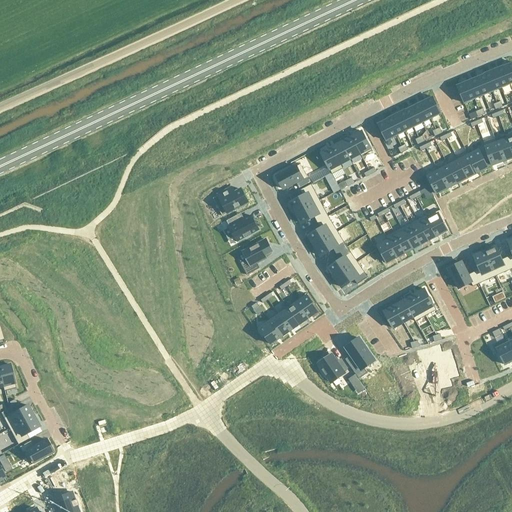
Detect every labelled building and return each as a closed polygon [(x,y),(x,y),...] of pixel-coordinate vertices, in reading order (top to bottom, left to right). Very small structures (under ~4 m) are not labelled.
[(511,63),(503,67),(510,84),(511,83),(511,63)] [(503,67),(494,71),(501,88),(510,84),(503,67)] [(494,71),(485,74),(492,92),(501,88),(494,71)] [(485,74),(476,78),(483,95),(492,92),(485,74)] [(476,78),(467,82),(474,99),(483,95),(476,78)] [(467,82),(457,86),(464,103),(474,99),(467,82)] [(432,97),(422,102),(430,119),(441,114),(432,97)] [(422,102),(414,106),(422,123),(430,119),(422,102)] [(414,106),(405,111),(413,128),(422,123),(414,106)] [(405,111),(396,115),(405,132),(413,128),(405,111)] [(396,115),(388,119),(396,136),(405,132),(396,115)] [(388,119),(378,124),(386,141),(396,136),(388,119)] [(362,132),(351,137),(360,154),(361,156),(372,151),(362,132)] [(351,137),(341,142),(350,159),(360,154),(351,137)] [(495,138),(483,143),(484,145),(485,147),(489,160),(491,165),(503,161),(496,143),(495,138)] [(496,143),(503,161),(511,157),(511,153),(507,139),(506,139),(496,143)] [(341,142),(331,148),(340,165),(341,164),(350,159),(341,142)] [(467,153),(468,156),(477,173),(487,167),(485,162),(489,160),(485,147),(484,145),(467,153)] [(331,148),(321,153),(332,174),(343,169),(341,164),(340,165),(331,148)] [(466,151),(455,157),(456,159),(457,159),(458,161),(467,178),(477,173),(468,156),(467,153),(466,151)] [(456,159),(446,164),(447,166),(448,166),(456,183),(467,178),(458,161),(457,159),(456,159)] [(282,173),(276,176),(283,189),(296,183),(299,188),(310,182),(300,164),(282,174),(282,173)] [(438,171),(446,188),(456,183),(448,166),(447,166),(438,171)] [(313,183),(331,173),(328,167),(310,177),(313,183)] [(436,167),(425,172),(436,194),(446,188),(438,171),(436,167)] [(334,179),(332,174),(331,174),(325,177),(328,182),(334,179)] [(291,203),(290,204),(292,209),(293,208),(296,213),(319,200),(311,184),(300,190),(303,196),(290,203),(291,203)] [(218,196),(213,199),(222,216),(237,209),(238,210),(246,206),(245,204),(248,203),(241,189),(228,196),(226,191),(227,191),(227,190),(218,195),(218,196)] [(319,200),(296,213),(298,218),(298,219),(300,223),(301,223),(301,224),(314,217),(317,223),(328,217),(319,200)] [(427,217),(426,217),(428,219),(436,236),(447,231),(442,221),(444,220),(445,219),(440,210),(439,211),(427,217)] [(237,215),(226,221),(237,241),(258,230),(251,216),(240,222),(237,215)] [(426,215),(417,219),(429,240),(436,236),(428,219),(426,217),(427,217),(426,215)] [(320,228),(308,236),(312,241),(311,242),(314,246),(337,232),(328,217),(317,223),(320,228)] [(417,219),(409,224),(421,245),(429,240),(417,219)] [(409,224),(401,228),(413,249),(421,245),(409,224)] [(401,228),(393,232),(405,253),(413,249),(401,228)] [(337,232),(314,246),(317,251),(321,256),(333,249),(336,254),(347,248),(337,232)] [(393,232),(385,237),(387,241),(388,241),(397,257),(405,253),(393,232)] [(247,260),(240,263),(247,275),(260,268),(257,263),(266,258),(264,255),(272,251),(266,240),(243,252),(247,260)] [(387,241),(377,246),(386,263),(397,257),(388,241),(387,241)] [(490,249),(485,251),(485,252),(496,276),(511,268),(507,257),(501,260),(496,247),(490,249)] [(329,269),(328,269),(331,274),(332,273),(335,278),(357,262),(347,248),(336,254),(340,260),(328,268),(329,269)] [(480,270),(474,272),(479,284),(496,276),(485,252),(479,254),(479,253),(474,255),(475,256),(474,256),(480,270)] [(335,278),(334,278),(338,283),(338,282),(342,288),(354,279),(357,285),(368,277),(357,262),(335,278)] [(461,262),(448,269),(451,275),(452,275),(459,288),(471,282),(473,287),(479,284),(474,272),(468,275),(461,262)] [(424,289),(414,295),(425,316),(436,310),(424,289)] [(213,302),(216,306),(228,298),(225,294),(213,302)] [(414,295),(404,301),(413,317),(413,318),(415,322),(425,316),(414,295)] [(307,296),(297,302),(308,318),(318,311),(307,296)] [(404,301),(394,306),(403,323),(413,318),(413,317),(404,301)] [(297,302),(288,309),(299,325),(308,318),(297,302)] [(394,306),(384,312),(393,329),(403,323),(394,306)] [(288,309),(279,315),(289,331),(299,325),(288,309)] [(279,315),(269,322),(280,338),(289,331),(279,315)] [(269,322),(259,329),(270,344),(280,338),(269,322)] [(499,329),(492,332),(494,338),(502,334),(499,329)] [(346,359),(345,359),(359,379),(367,373),(364,368),(374,361),(358,338),(345,347),(352,357),(347,360),(346,359)] [(505,339),(492,345),(497,354),(498,353),(504,365),(511,361),(511,354),(506,343),(507,343),(505,339)] [(420,361),(424,360),(428,371),(454,363),(450,351),(439,354),(437,347),(418,352),(420,361)] [(331,354),(318,364),(331,383),(344,374),(331,354)] [(446,379),(458,376),(454,363),(428,371),(431,383),(429,383),(431,391),(448,386),(446,379)] [(10,365),(0,367),(0,375),(3,386),(2,386),(4,391),(16,388),(10,365)] [(355,375),(349,380),(354,386),(360,382),(355,375)] [(12,407),(1,413),(9,429),(33,416),(27,405),(15,412),(12,407)] [(33,416),(9,429),(18,445),(29,439),(26,433),(39,427),(33,416)] [(30,441),(19,447),(22,453),(27,451),(33,463),(52,452),(46,440),(33,446),(30,441)] [(60,511),(59,511),(77,511),(75,506),(77,506),(75,500),(74,500),(71,492),(55,498),(60,511)]
